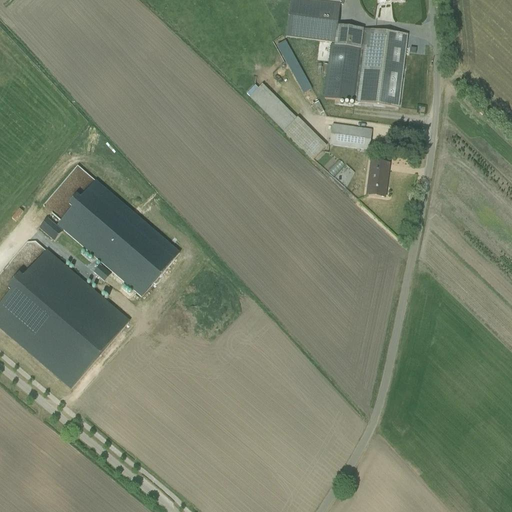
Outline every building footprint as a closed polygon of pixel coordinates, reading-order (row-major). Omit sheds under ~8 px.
[(328,100),(400,108),(408,34),(337,26),(328,100)] [(293,54),(300,51),(296,41),(289,45),(293,54)] [(257,94),(323,159),(337,145),(274,82),(270,87),(267,84),(257,94)] [(341,148),(381,150),(382,127),(343,125),(341,148)] [(340,157),(333,165),(337,168),(344,161),(340,157)] [(343,175),(355,164),(350,159),(338,170),(343,175)] [(367,198),(387,200),(391,164),(371,161),(367,198)] [(69,192),(85,206),(108,181),(90,164),(66,189),(69,192)] [(358,165),(352,170),(358,177),(364,172),(358,165)] [(22,219),(27,223),(37,211),(32,207),(22,219)] [(50,229),(66,240),(72,232),(57,221),(50,229)] [(138,327),(118,351),(30,279),(13,300),(1,290),(0,292),(0,302),(8,309),(0,319),(41,353),(39,355),(88,396),(121,357),(143,331),(138,327)] [(170,332),(129,374),(136,380),(176,338),(170,332)]
